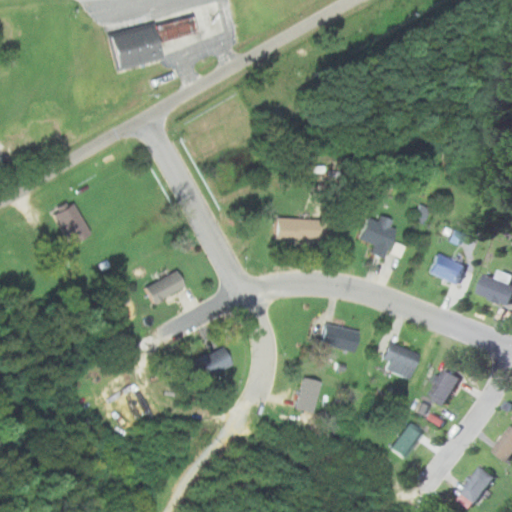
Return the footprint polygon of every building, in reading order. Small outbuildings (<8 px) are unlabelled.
[(153,40),(193,30),(188,14),(149,24),(153,40)] [(102,34),(108,68),(152,59),(146,26),(102,34)] [(71,244),(92,234),(76,202),(55,212),(71,244)] [(374,215),(371,223),(361,218),(353,238),(369,245),(366,253),(380,259),(394,224),(374,215)] [(314,218),(269,217),(269,239),(314,239),(314,218)] [(422,272),(459,285),(466,266),(430,253),(422,272)] [(181,286),(172,269),(140,286),(149,303),(181,286)] [(475,293),(507,306),(511,293),(511,276),(497,271),(495,278),(482,273),(475,293)] [(313,341),(349,352),(355,332),(319,321),(313,341)] [(373,365),(400,376),(410,351),(383,341),(373,365)] [(229,363),(218,343),(180,363),(191,383),(229,363)] [(461,378),(445,367),(426,396),(442,407),(461,378)] [(316,380),(297,377),(291,410),(310,413),(316,380)] [(420,433),(405,422),(386,450),(402,460),(420,433)] [(508,464),(511,457),(511,424),(491,452),(508,464)] [(474,505),(495,478),(480,466),(459,493),(474,505)]
